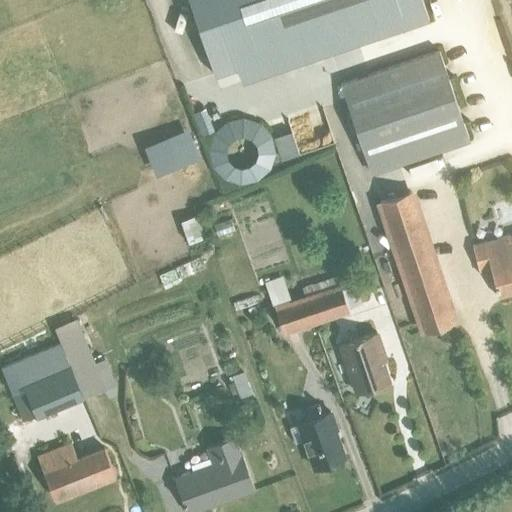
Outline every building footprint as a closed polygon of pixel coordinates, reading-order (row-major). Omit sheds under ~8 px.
[(424,0),(189,0),(215,73),(238,65),(245,82),(432,20),(424,0)] [(439,48),(341,81),(358,133),(372,173),(470,139),(439,48)] [(207,103),(197,108),(207,127),(217,122),(207,103)] [(244,114),(228,118),(215,130),(212,139),(212,142),(211,146),(211,149),(212,158),(212,163),(224,176),(241,182),(251,179),(257,176),(270,166),(276,149),(273,133),(262,120),(245,114),(244,114)] [(293,128),(275,134),(283,157),(301,151),(293,128)] [(381,200),(376,201),(419,332),(459,319),(416,188),(381,200)] [(198,212),(180,218),(188,241),(206,235),(198,212)] [(231,216),(213,222),(218,235),(236,228),(231,216)] [(511,231),(472,242),(479,270),(491,268),(498,296),(511,292),(511,231)] [(200,254),(176,266),(181,276),(205,265),(200,254)] [(173,267),(159,273),(164,285),(178,278),(173,267)] [(305,292),(316,321),(350,310),(349,306),(363,301),(355,278),(341,283),(338,272),(302,284),(305,292)] [(316,321),(305,292),(292,297),(284,273),(265,279),(283,332),(316,321)] [(240,308),(266,303),(263,289),(237,294),(240,308)] [(78,316),(55,325),(61,341),(84,396),(117,383),(106,356),(96,360),(78,316)] [(379,328),(339,342),(355,391),(392,379),(385,359),(389,358),(379,328)] [(61,341),(2,365),(22,419),(84,396),(61,341)] [(208,368),(191,371),(193,383),(210,380),(208,368)] [(245,369),(233,373),(241,396),(253,392),(245,369)] [(362,390),(366,408),(378,405),(374,387),(362,390)] [(306,417),(289,425),(295,441),(304,438),(314,465),(345,454),(336,428),(339,427),(332,407),(322,411),(319,400),(302,406),(306,417)] [(193,468),(174,474),(187,511),(255,487),(235,434),(206,445),(210,455),(191,462),(193,468)] [(71,439),(37,453),(56,500),(117,476),(104,444),(77,454),(71,439)]
